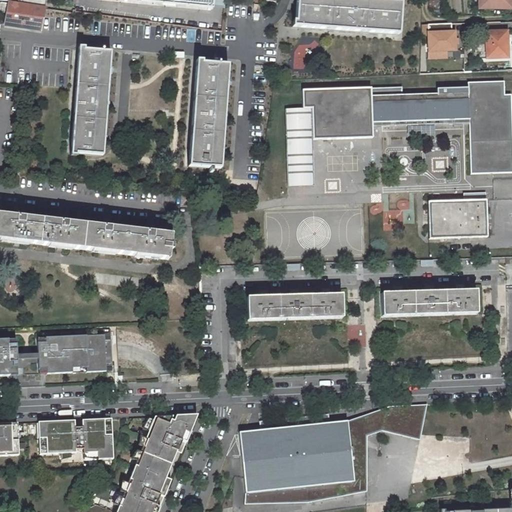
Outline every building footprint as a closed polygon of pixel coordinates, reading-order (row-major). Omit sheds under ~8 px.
[(40,30),(43,8),(43,0),(8,0),(8,2),(9,2),(8,13),(7,25),(40,30)] [(343,0),(296,0),(294,28),(397,35),(399,4),(343,0)] [(9,2),(8,2),(0,1),(0,2),(0,11),(8,13),(9,2)] [(451,24),(427,25),(427,34),(428,52),(445,51),(454,51),(453,33),(451,33),(451,24)] [(509,47),(507,47),(507,32),(486,33),(487,58),(509,58),(509,47)] [(320,39),(293,39),(293,68),(320,68),(320,39)] [(79,50),(71,153),(102,155),(109,53),(79,50)] [(196,64),(189,166),(219,168),(227,66),(196,64)] [(313,141),(373,139),(373,127),(382,127),(382,123),(454,120),(454,124),(470,123),(472,174),(511,172),(511,94),(506,95),(505,82),(468,83),(469,88),(437,89),(438,94),(403,95),(403,87),(302,90),(303,108),(285,108),(285,125),(312,125),(313,141)] [(285,125),(288,188),(315,186),(313,141),(312,125),(285,125)] [(17,167),(17,175),(27,176),(27,168),(17,167)] [(426,201),(427,238),(487,236),(485,191),(462,192),(463,200),(426,201)] [(0,215),(0,239),(168,260),(171,236),(0,215)] [(476,314),(475,291),(381,294),(382,317),(476,314)] [(342,318),(341,295),(246,298),(247,321),(342,318)] [(36,343),(38,374),(71,373),(71,368),(85,367),(85,372),(105,371),(105,366),(111,366),(110,339),(104,340),(103,335),(44,338),(44,343),(36,343)] [(7,345),(7,339),(0,339),(0,376),(16,375),(15,344),(7,345)] [(427,405),(412,406),(413,433),(382,431),(419,440),(427,405)] [(389,407),(347,421),(354,492),(353,492),(353,494),(366,491),(366,469),(365,469),(364,455),(367,455),(366,436),(382,431),(413,433),(412,406),(389,407)] [(246,503),(305,497),(306,502),(343,496),(343,493),(353,492),(354,492),(347,421),(331,422),(330,414),(259,420),(260,430),(239,432),(246,503)] [(186,440),(196,415),(190,416),(154,417),(152,422),(148,431),(145,440),(142,446),(139,453),(136,461),(126,485),(124,492),(121,499),(118,506),(115,511),(156,511),(159,507),(155,506),(160,493),(164,495),(170,481),(164,478),(176,451),(177,451),(182,438),(186,440)] [(112,459),(110,422),(103,422),(103,420),(81,420),(81,427),(74,428),(73,421),(37,423),(39,455),(61,454),(69,453),(75,453),(75,450),(82,449),(83,460),(112,459)] [(149,420),(144,429),(148,431),(152,422),(149,420)] [(0,456),(17,456),(16,423),(0,424),(0,456)] [(181,453),(186,440),(182,438),(177,451),(181,453)] [(511,511),(511,489),(508,490),(508,510),(479,511),(468,511),(459,511),(511,511)] [(160,493),(155,506),(159,507),(164,495),(160,493)]
